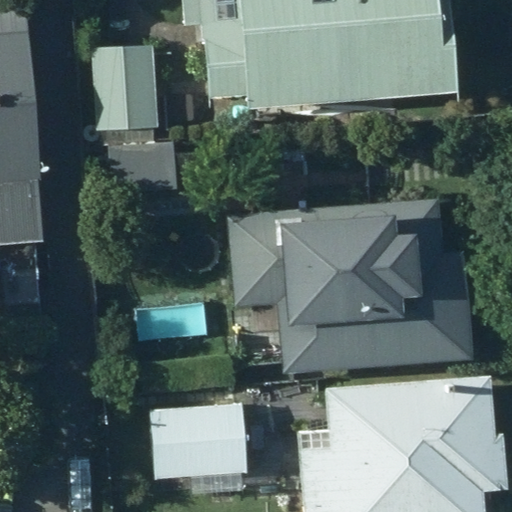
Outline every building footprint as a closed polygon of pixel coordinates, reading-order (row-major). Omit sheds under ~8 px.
[(0,0),(0,238),(33,235),(16,0),(0,0)] [(434,86),(426,0),(232,0),(235,26),(194,28),(201,107),(434,86)] [(148,42),(85,46),(89,126),(152,122),(148,42)] [(173,147),(99,145),(98,198),(171,200),(173,147)] [(270,301),(274,366),(461,354),(453,247),(433,249),(429,193),(217,207),(224,304),(270,301)] [(485,430),(480,371),(317,384),(322,443),(293,446),(298,511),(473,511),(471,484),(498,482),(494,429),(485,430)] [(240,467),(234,398),(143,405),(149,474),(240,467)]
